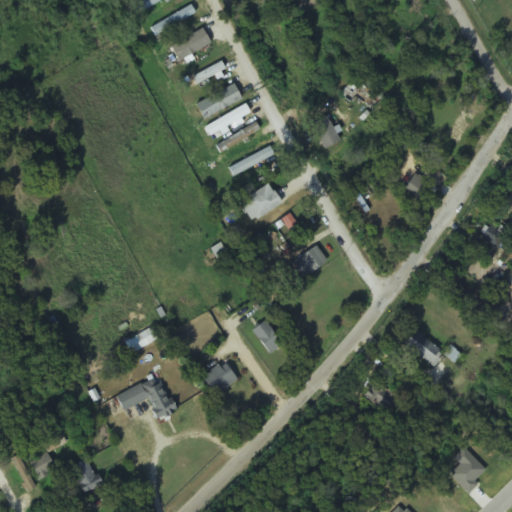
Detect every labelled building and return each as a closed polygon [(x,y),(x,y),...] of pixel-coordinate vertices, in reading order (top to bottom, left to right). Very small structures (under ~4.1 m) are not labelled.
[(163,0),(143,0),(136,4),(141,13),(163,0)] [(150,30),(155,38),(194,14),(189,6),(150,30)] [(210,43),(200,29),(169,49),(178,63),(210,43)] [(184,93),(225,72),(220,62),(179,83),(184,93)] [(420,85),(410,70),(397,79),(407,94),(420,85)] [(241,101),(233,85),(194,105),(202,121),(241,101)] [(249,118),(246,108),(203,125),(207,135),(249,118)] [(323,150),(339,142),(326,117),(310,125),(323,150)] [(215,147),(221,156),(260,133),(254,124),(215,147)] [(273,158),(268,148),(227,168),(232,178),(273,158)] [(416,204),(431,194),(418,176),(404,185),(416,204)] [(280,204),(266,185),(238,204),(252,224),(280,204)] [(511,212),(511,189),(498,201),(509,215),(511,212)] [(509,234),(500,227),(496,231),(489,226),(479,238),(495,251),(509,234)] [(291,262),(301,279),(325,264),(315,248),(291,262)] [(253,328),(264,355),(279,348),(268,322),(253,328)] [(157,341),(151,329),(123,343),(129,355),(157,341)] [(432,369),(443,355),(412,331),(402,345),(432,369)] [(214,397),(236,381),(222,362),(200,378),(214,397)] [(114,397),(121,412),(147,401),(155,421),(174,413),(158,378),(114,397)] [(364,394),(385,415),(397,402),(377,382),(364,394)] [(54,471),(46,455),(29,463),(37,480),(54,471)] [(32,490),(18,456),(10,459),(24,493),(32,490)] [(100,485),(84,460),(67,470),(83,495),(100,485)]
